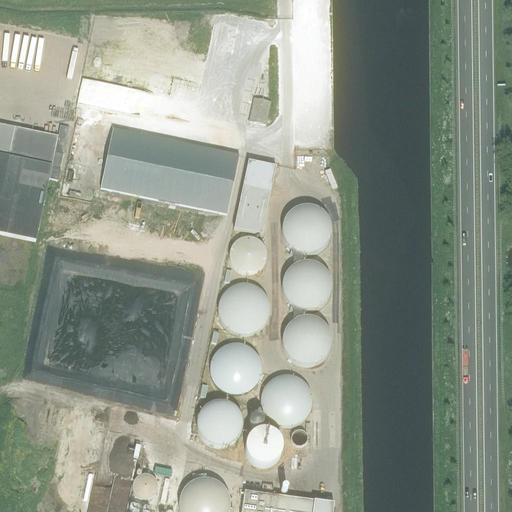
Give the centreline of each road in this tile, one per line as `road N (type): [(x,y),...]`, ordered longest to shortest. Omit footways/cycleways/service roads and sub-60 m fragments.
road 1 (trunk): [(463,0),(469,511)]
road 2 (trunk): [(492,511),(486,0)]
road 3 (unknown): [(285,31),(232,74),(223,143)]
